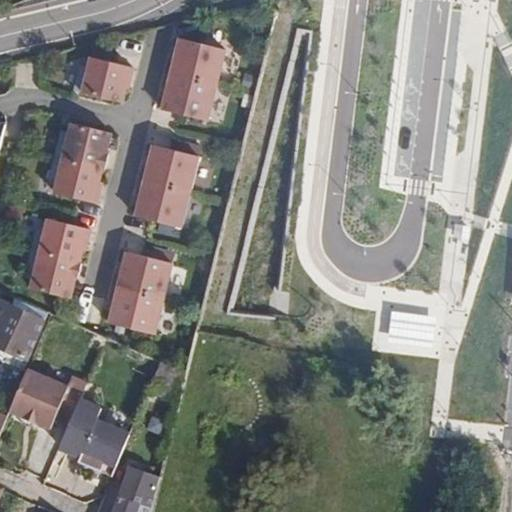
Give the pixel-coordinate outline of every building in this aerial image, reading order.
[(226,50),(180,39),(176,55),(175,60),(169,59),(161,86),(167,88),(166,92),(161,110),(206,121),(226,50)] [(134,68),(92,58),(89,69),(82,67),(76,91),(123,103),(127,87),(128,83),(130,83),(134,68)] [(58,182),(56,193),(97,204),(101,190),(98,189),(101,176),(103,168),(106,170),(109,155),(107,155),(107,152),(112,134),(73,124),(70,134),(62,132),(51,181),(58,182)] [(197,156),(151,145),(146,161),(145,166),(139,164),(132,193),(137,194),(136,198),(131,216),(177,227),(197,156)] [(90,230),(49,219),(46,230),(39,228),(26,277),(34,278),(31,289),(70,300),(75,283),(76,279),(78,279),(82,264),(79,264),(83,249),(84,244),(87,244),(90,230)] [(167,262),(121,250),(116,268),(115,272),(110,270),(102,299),(108,300),(106,305),(102,321),(147,332),(167,262)] [(0,360),(24,370),(48,312),(14,298),(11,304),(0,299),(0,360)] [(179,402),(186,372),(164,363),(150,393),(179,402)] [(29,368),(11,410),(25,416),(38,422),(52,428),(57,418),(71,424),(82,399),(89,383),(74,377),(70,386),(29,368)] [(61,446),(84,456),(81,462),(113,476),(132,435),(97,420),(102,408),(82,399),(71,424),(61,446)] [(0,436),(8,418),(0,414),(0,436)] [(151,511),(154,500),(127,490),(125,498),(121,497),(115,511),(151,511)]
